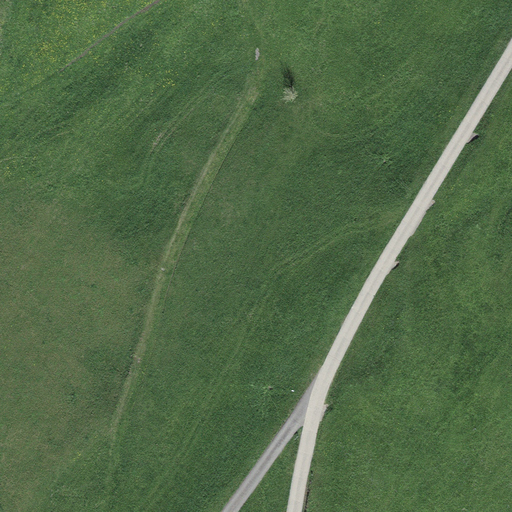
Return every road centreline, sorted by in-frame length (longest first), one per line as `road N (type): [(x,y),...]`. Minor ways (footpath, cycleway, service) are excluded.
road 1 (unclassified): [(511,70),(382,274),(319,399)]
road 2 (unclassified): [(319,399),(233,511)]
